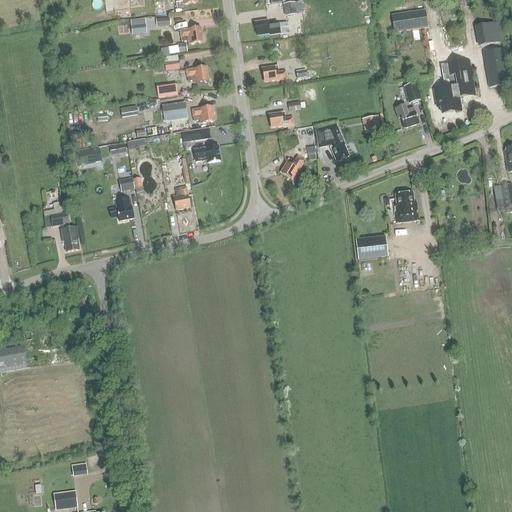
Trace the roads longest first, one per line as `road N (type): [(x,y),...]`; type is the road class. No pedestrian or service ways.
road 1 (unclassified): [(258,221),(511,117)]
road 2 (unclassified): [(136,511),(96,263)]
road 3 (unclassified): [(258,221),(226,0)]
road 4 (unclassified): [(96,263),(258,221)]
